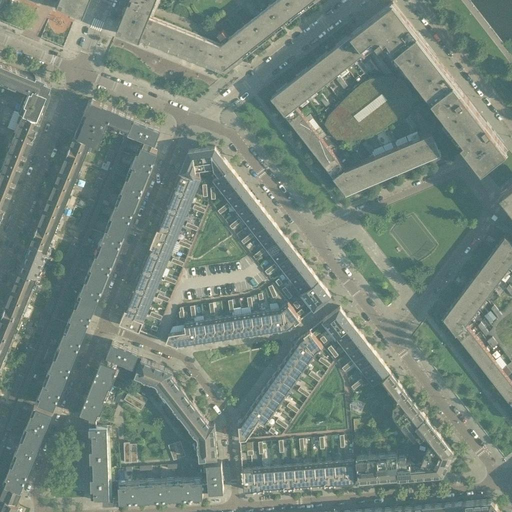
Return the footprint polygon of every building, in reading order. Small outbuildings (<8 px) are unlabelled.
[(55,0),(54,4),(80,14),(85,0),(55,0)] [(154,0),(128,0),(117,29),(140,39),(141,35),(150,14),(153,4),(154,0)] [(243,56),(314,0),(275,0),(227,38),(225,35),(227,34),(223,29),(217,33),(221,38),(223,37),(225,40),(221,43),(150,14),(141,35),(226,69),(239,59),(243,56)] [(455,80),(392,0),(388,0),(380,7),(381,9),(361,25),(360,23),(353,28),(354,30),(352,32),(362,45),(372,37),(378,45),(386,38),(405,62),(407,60),(434,94),(432,96),(469,143),(466,146),(482,166),(507,147),(455,80)] [(369,53),(362,45),(352,32),(341,40),(355,57),(354,58),(357,62),(369,53)] [(355,57),(341,40),(332,48),(345,65),(354,58),(355,57)] [(345,65),(332,48),(322,56),(335,73),(345,65)] [(335,73),(322,56),(312,63),(325,81),(335,73)] [(364,73),(368,70),(360,60),(356,63),(364,73)] [(29,74),(0,61),(0,78),(23,88),(29,74)] [(325,81),(312,63),(302,71),(315,88),(325,81)] [(315,88),(302,71),(292,79),(305,96),(315,88)] [(32,75),(29,74),(23,88),(27,90),(21,103),(24,104),(21,111),(17,110),(16,112),(37,120),(51,84),(49,83),(49,82),(49,80),(32,73),(32,75)] [(336,104),(327,115),(331,120),(326,124),(331,131),(334,135),(339,131),(343,136),(343,138),(348,138),(359,136),(360,136),(361,136),(378,131),(385,126),(410,106),(413,100),(410,89),(402,77),(396,75),(394,74),(385,74),(384,74),(377,75),(371,76),(370,77),(370,76),(362,80),(354,86),(348,92),(336,104)] [(344,88),(347,85),(340,75),(336,78),(344,88)] [(305,96),(292,79),(282,87),(295,104),(296,104),(305,96)] [(295,104),(282,87),(272,95),(285,112),(295,104)] [(326,106),(329,103),(322,93),(318,96),(326,106)] [(99,144),(105,128),(109,119),(121,124),(120,128),(129,132),(129,131),(134,117),(135,116),(92,98),(88,100),(74,134),(91,141),(99,144)] [(305,116),(296,104),(295,104),(285,112),(295,125),(306,116),(305,116)] [(0,165),(16,172),(37,120),(16,112),(16,114),(19,116),(0,164),(0,165)] [(316,129),(309,120),(313,117),(309,113),(305,116),(306,116),(295,125),(305,137),(316,129)] [(405,118),(412,128),(416,125),(408,115),(405,118)] [(161,128),(134,117),(129,131),(145,137),(142,144),(150,147),(153,141),(155,142),(161,128)] [(441,151),(430,126),(417,131),(419,136),(420,136),(428,156),(441,151)] [(315,150),(330,139),(322,130),(318,133),(316,129),(305,137),(315,150)] [(385,133),(393,143),(396,140),(389,130),(385,133)] [(343,138),(343,136),(339,131),(334,135),(333,136),(336,139),(338,140),(343,139),(343,138)] [(80,168),(91,141),(74,134),(63,161),(80,168)] [(420,136),(419,136),(408,140),(417,161),(428,156),(420,136)] [(335,154),(328,145),(332,142),(330,139),(315,150),(325,163),(335,154)] [(362,143),(370,152),(373,150),(366,140),(362,143)] [(417,161),(408,140),(397,145),(405,166),(417,161)] [(153,161),(157,150),(150,147),(142,144),(141,143),(138,151),(136,150),(131,161),(133,162),(130,169),(147,176),(151,165),(153,161)] [(230,165),(215,145),(211,146),(214,168),(216,171),(219,174),(230,165)] [(405,166),(397,145),(385,150),(394,171),(405,166)] [(214,168),(211,146),(202,147),(205,169),(214,168)] [(205,169),(202,147),(193,148),(196,170),(205,169)] [(104,159),(110,162),(115,150),(109,148),(104,159)] [(196,170),(193,148),(189,149),(180,170),(194,176),(194,174),(195,173),(196,170)] [(114,173),(121,155),(129,158),(131,154),(119,149),(110,172),(114,173)] [(394,171),(385,150),(373,155),(382,176),(394,171)] [(345,167),(335,154),(325,163),(335,175),(345,167)] [(382,176),(373,155),(362,160),(370,180),(382,176)] [(370,180),(362,160),(350,165),(359,185),(370,180)] [(80,168),(63,161),(53,188),(69,195),(80,168)] [(0,211),(16,172),(0,165),(0,211)] [(219,186),(236,173),(230,165),(219,174),(214,177),(213,178),(219,186)] [(359,185),(350,165),(345,167),(335,175),(346,191),(359,185)] [(143,186),(147,176),(130,169),(128,176),(126,175),(121,187),(123,188),(120,195),(137,202),(141,191),(143,186)] [(201,177),(200,177),(194,174),(194,176),(180,170),(177,179),(197,187),(201,177)] [(225,194),(242,181),(236,173),(219,186),(225,194)] [(95,184),(100,186),(103,179),(97,177),(95,184)] [(111,180),(107,179),(100,197),(103,199),(111,180)] [(194,195),(197,187),(177,179),(173,187),(194,195)] [(511,180),(500,190),(511,205),(511,180)] [(231,201),(248,188),(242,181),(225,194),(231,201)] [(190,204),(194,195),(173,187),(170,196),(190,204)] [(58,221),(69,195),(53,188),(42,215),(58,221)] [(237,209),(254,196),(248,188),(231,201),(237,209)] [(132,212),(137,202),(120,195),(117,202),(115,201),(111,213),(113,214),(109,221),(126,228),(131,217),(132,212)] [(186,213),(190,204),(170,196),(166,205),(186,213)] [(243,217),(260,203),(254,196),(237,209),(243,217)] [(86,206),(91,208),(94,200),(89,198),(86,206)] [(249,224),(266,211),(260,203),(243,217),(249,224)] [(101,206),(97,204),(89,223),(93,224),(101,206)] [(183,222),(186,213),(166,205),(163,214),(183,222)] [(77,227),(83,229),(90,211),(85,209),(77,227)] [(255,232),(272,218),(266,211),(249,224),(255,232)] [(179,231),(183,222),(163,214),(159,223),(179,231)] [(58,221),(42,215),(31,242),(47,248),(58,221)] [(261,239),(278,226),(272,218),(255,232),(261,239)] [(109,221),(107,221),(105,227),(107,228),(102,240),(100,239),(97,246),(99,247),(116,254),(122,238),(126,228),(109,221)] [(511,232),(511,228),(503,222),(500,226),(511,234),(511,232)] [(176,240),(179,231),(159,223),(155,232),(176,240)] [(267,247),(284,233),(278,226),(261,239),(267,247)] [(79,249),(83,250),(90,232),(86,230),(79,249)] [(172,249),(176,240),(155,232),(152,240),(172,249)] [(273,254),(290,241),(284,233),(267,247),(273,254)] [(511,238),(505,233),(497,244),(511,255),(511,238)] [(168,257),(172,249),(152,240),(148,249),(168,257)] [(278,262),(295,249),(290,241),(273,254),(278,262)] [(47,248),(31,242),(20,269),(36,276),(40,277),(43,270),(41,269),(47,256),(49,257),(52,250),(47,248)] [(66,254),(72,256),(76,245),(71,243),(66,254)] [(511,260),(511,255),(497,244),(489,254),(507,267),(511,260)] [(112,263),(116,254),(99,247),(97,254),(95,253),(90,264),(92,265),(89,272),(106,279),(110,268),(112,263)] [(165,266),(168,257),(148,249),(145,258),(165,266)] [(284,270),(301,256),(295,249),(278,262),(284,270)] [(507,267),(489,254),(482,264),(499,277),(507,267)] [(80,257),(76,256),(69,274),(72,276),(80,257)] [(290,277),(307,264),(301,256),(284,270),(290,277)] [(161,275),(165,266),(145,258),(141,267),(161,275)] [(296,285),(313,271),(307,264),(290,277),(296,285)] [(499,277),(482,264),(474,274),(492,287),(499,277)] [(158,284),(161,275),(141,267),(138,276),(158,284)] [(0,366),(15,328),(36,276),(20,269),(0,318),(0,366)] [(302,292),(319,279),(313,271),(296,285),(302,292)] [(101,289),(106,279),(89,272),(86,279),(84,278),(80,290),(82,291),(79,298),(95,304),(100,294),(101,289)] [(492,287),(474,274),(467,284),(484,297),(492,287)] [(154,293),(158,284),(138,276),(134,285),(154,293)] [(308,300),(325,286),(319,279),(302,292),(308,300)] [(70,283),(66,281),(58,300),(62,302),(70,283)] [(484,297),(467,284),(459,294),(477,307),(484,297)] [(151,302),(154,293),(134,285),(130,294),(151,302)] [(314,308),(331,294),(325,286),(308,300),(314,308)] [(147,311),(151,302),(130,294),(127,303),(147,311)] [(477,307),(459,294),(452,304),(469,317),(477,307)] [(79,298),(77,297),(74,304),(76,305),(71,317),(69,316),(67,323),(69,324),(85,330),(95,304),(79,298)] [(44,310),(49,312),(54,301),(48,299),(44,310)] [(299,315),(296,312),(295,310),(288,301),(280,307),(288,328),(301,318),(299,315)] [(143,320),(147,311),(127,303),(123,312),(143,320)] [(476,334),(466,322),(469,317),(452,304),(443,315),(465,343),(476,334)] [(491,307),(499,318),(502,314),(494,304),(491,307)] [(330,327),(347,314),(340,305),(323,319),(330,327)] [(59,309),(55,307),(48,326),(52,327),(59,309)] [(288,328),(280,307),(270,309),(274,331),(275,331),(275,330),(283,329),(285,331),(288,328)] [(274,331),(270,309),(261,310),(264,332),(274,331)] [(264,332),(261,310),(251,312),(255,334),(264,332)] [(140,329),(143,320),(123,312),(119,321),(140,329)] [(255,334),(251,312),(242,313),(245,335),(255,334)] [(245,335),(242,313),(232,314),(236,336),(245,335)] [(236,336),(232,314),(223,316),(226,338),(236,336)] [(336,335),(353,322),(347,314),(330,327),(336,335)] [(226,338),(223,316),(213,317),(217,339),(226,338)] [(35,331),(41,333),(47,319),(41,317),(35,331)] [(217,339),(213,317),(204,319),(207,341),(217,339)] [(207,341),(204,319),(194,320),(198,342),(207,341)] [(198,342),(194,320),(185,322),(186,329),(188,343),(192,343),(198,342)] [(489,331),(481,321),(478,325),(486,335),(489,331)] [(342,343),(359,330),(353,322),(336,335),(342,343)] [(81,340),(85,330),(69,324),(66,331),(64,330),(59,341),(61,342),(58,349),(75,356),(79,345),(81,340)] [(188,343),(186,329),(169,332),(166,340),(182,347),(183,344),(188,343)] [(323,346),(316,338),(315,336),(312,332),(310,329),(299,337),(315,352),(323,346)] [(348,351),(365,338),(359,330),(342,343),(348,351)] [(49,334),(45,333),(38,351),(41,353),(49,334)] [(485,347),(476,334),(465,343),(475,355),(485,347)] [(497,343),(492,336),(487,340),(492,347),(497,343)] [(315,352),(299,337),(293,342),(295,344),(293,346),(292,346),(292,347),(310,360),(315,352)] [(355,359),(372,346),(365,338),(348,351),(355,359)] [(109,355),(106,360),(114,363),(116,358),(133,365),(139,351),(112,340),(107,354),(109,355)] [(22,364),(27,367),(35,348),(29,346),(22,364)] [(361,367),(378,354),(372,346),(355,359),(361,367)] [(310,360),(292,347),(288,352),(288,353),(287,354),(286,355),(304,368),(310,360)] [(495,359),(485,347),(475,355),(484,367),(495,359)] [(58,349),(56,348),(54,355),(56,356),(51,368),(49,367),(46,374),(48,375),(64,381),(75,356),(58,349)] [(367,375),(384,362),(378,354),(361,367),(367,375)] [(304,368),(286,355),(283,360),(282,362),(281,362),(281,363),(299,376),(304,368)] [(151,380),(156,382),(161,377),(166,367),(141,357),(135,373),(142,376),(142,377),(151,380)] [(39,360),(35,358),(27,377),(31,378),(39,360)] [(102,358),(91,384),(106,391),(109,385),(111,385),(116,372),(114,371),(117,365),(114,363),(106,360),(102,358)] [(505,371),(495,359),(484,367),(494,379),(505,371)] [(383,377),(391,371),(384,362),(367,375),(373,384),(382,376),(383,377)] [(299,376),(281,363),(277,368),(276,370),(275,371),(293,384),(299,376)] [(173,369),(166,367),(161,377),(156,382),(158,384),(158,385),(163,392),(164,392),(169,398),(183,387),(172,373),(173,369)] [(293,384),(275,371),(272,376),(271,378),(270,378),(270,379),(288,392),(293,384)] [(405,389),(391,371),(383,377),(395,392),(395,397),(405,389)] [(511,384),(511,380),(505,371),(494,379),(503,392),(511,384)] [(8,399),(13,401),(24,376),(18,374),(8,399)] [(53,407),(54,407),(64,381),(48,375),(45,382),(43,381),(39,393),(41,393),(38,400),(53,407)] [(288,392),(270,379),(266,384),(265,386),(264,387),(282,399),(288,392)] [(106,391),(91,384),(81,410),(88,413),(89,414),(96,417),(96,416),(99,410),(101,411),(106,397),(104,397),(106,391)] [(511,384),(503,392),(511,402),(511,384)] [(199,408),(183,387),(169,398),(174,405),(173,405),(179,413),(180,412),(185,419),(199,408)] [(282,399),(264,387),(261,392),(260,394),(259,394),(258,395),(277,407),(282,399)] [(396,413),(413,400),(405,389),(395,397),(394,401),(395,403),(394,404),(393,411),(396,413)] [(277,407),(258,395),(255,400),(254,401),(254,402),(253,402),(271,415),(277,407)] [(400,423),(420,408),(413,400),(396,413),(393,415),(400,423)] [(271,415),(253,402),(250,407),(250,408),(248,410),(259,419),(266,423),(271,415)] [(48,422),(52,411),(36,405),(33,412),(31,411),(27,422),(29,423),(26,431),(42,437),(46,427),(48,422)] [(210,422),(199,408),(185,419),(190,425),(189,425),(195,433),(196,433),(198,435),(204,431),(215,430),(214,422),(210,422)] [(408,429),(426,415),(420,408),(400,423),(406,431),(408,429)] [(246,437),(259,419),(248,410),(242,419),(238,419),(240,438),(246,437)] [(109,467),(108,453),(108,439),(107,424),(99,425),(96,425),(96,423),(96,420),(96,418),(96,417),(89,414),(89,418),(89,420),(89,424),(89,425),(90,439),(90,454),(91,468),(91,482),(92,496),(103,495),(103,502),(113,502),(113,495),(110,495),(109,481),(109,467)] [(420,436),(434,426),(426,415),(408,429),(414,436),(417,433),(420,436)] [(453,450),(434,426),(420,436),(422,439),(426,436),(427,437),(428,436),(431,439),(429,443),(452,453),(453,450)] [(204,431),(198,435),(198,439),(197,439),(198,449),(199,449),(199,457),(217,456),(215,430),(204,431)] [(37,448),(42,437),(26,431),(23,438),(21,437),(16,448),(18,449),(16,456),(31,463),(36,452),(37,448)] [(452,453),(429,443),(425,452),(448,462),(452,453)] [(444,471),(448,462),(425,452),(421,461),(444,471)] [(406,453),(398,454),(400,477),(412,476),(411,462),(410,457),(407,457),(406,453)] [(367,454),(356,455),(358,480),(369,479),(367,456),(367,454)] [(398,454),(387,455),(389,478),(400,477),(398,454)] [(387,455),(378,456),(380,478),(389,478),(387,455)] [(27,473),(31,463),(16,456),(13,463),(11,463),(6,474),(8,475),(5,482),(21,488),(25,478),(27,473)] [(378,456),(367,456),(369,479),(380,478),(378,456)] [(354,459),(344,460),(345,481),(356,480),(354,459)] [(221,460),(207,461),(208,480),(202,480),(203,488),(209,488),(209,490),(224,489),(221,460)] [(335,482),(333,460),(323,461),(325,483),(335,482)] [(345,481),(344,460),(333,460),(335,482),(345,481)] [(325,483),(323,461),(313,462),(315,484),(325,483)] [(444,471),(421,461),(419,464),(416,464),(416,462),(411,462),(412,476),(443,473),(444,471)] [(315,484),(313,462),(303,463),(305,484),(315,484)] [(305,484),(303,463),(293,464),(294,485),(305,484)] [(284,486),(282,464),(273,465),(274,487),(284,486)] [(294,485),(293,464),(282,464),(284,486),(294,485)] [(274,487),(273,465),(262,466),(264,488),(274,487)] [(264,488),(262,466),(252,467),(254,488),(264,488)] [(254,488),(252,467),(242,468),(244,489),(254,488)] [(181,479),(174,480),(175,496),(203,495),(203,488),(202,480),(202,478),(196,478),(195,476),(181,477),(181,479)] [(153,481),(146,481),(147,498),(175,496),(174,480),(168,480),(168,478),(153,479),(153,481)] [(139,479),(126,480),(126,482),(119,483),(119,480),(120,480),(119,480),(120,500),(147,498),(146,481),(139,482),(139,479)] [(22,489),(21,488),(5,482),(0,495),(6,498),(17,502),(22,489)] [(17,502),(6,498),(0,510),(0,511),(15,511),(19,504),(17,502)] [(502,511),(501,510),(500,509),(499,509),(491,498),(464,501),(464,511),(502,511)] [(453,511),(453,501),(443,502),(443,511),(453,511)] [(464,511),(464,501),(453,501),(453,511),(464,511)] [(443,511),(443,502),(433,503),(433,511),(443,511)] [(433,511),(433,503),(423,504),(423,511),(433,511)]
